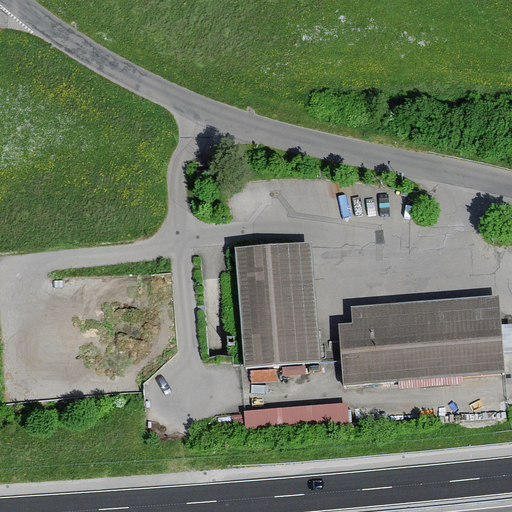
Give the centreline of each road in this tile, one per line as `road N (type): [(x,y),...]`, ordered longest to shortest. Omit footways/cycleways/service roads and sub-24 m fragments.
road 1 (tertiary): [(14,0),(78,45),(212,114),(511,188)]
road 2 (motorway): [(511,474),(54,511)]
